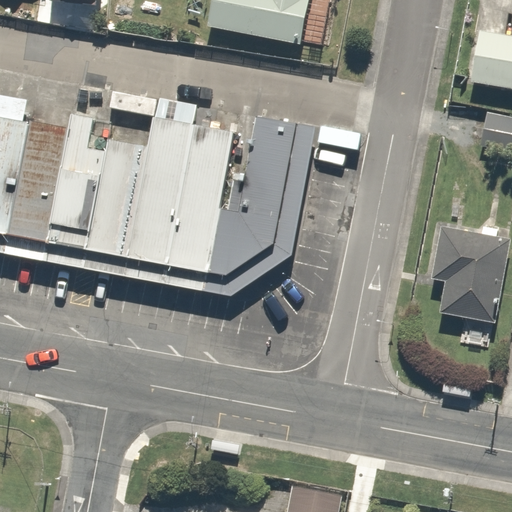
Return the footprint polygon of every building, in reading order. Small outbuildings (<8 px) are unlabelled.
[(304,51),(314,0),(210,0),(205,30),(304,51)] [(511,93),(511,36),(481,31),(471,86),(511,93)] [(205,208),(190,291),(221,297),(272,263),(296,126),(236,116),(219,211),(205,208)] [(511,124),(487,120),(481,154),(511,159),(511,124)] [(49,130),(0,121),(0,258),(26,263),(49,130)] [(132,122),(105,276),(190,291),(217,137),(132,122)] [(48,139),(26,263),(105,276),(127,152),(48,139)] [(494,324),(509,240),(441,228),(432,278),(446,280),(440,314),(494,324)] [(339,511),(343,492),(292,484),(287,511),(339,511)]
